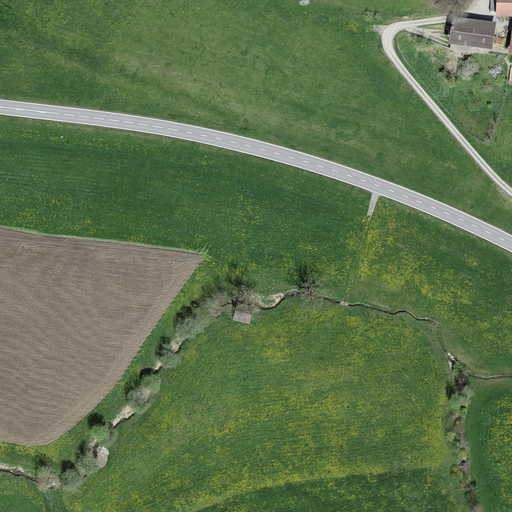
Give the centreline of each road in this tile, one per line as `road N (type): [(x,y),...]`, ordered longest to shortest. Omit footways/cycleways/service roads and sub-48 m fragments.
road 1 (tertiary): [(0,107),(169,129),(283,155),(388,189),(511,246)]
road 2 (unclassified): [(511,195),(386,50),(388,31),(469,19),(481,0)]
